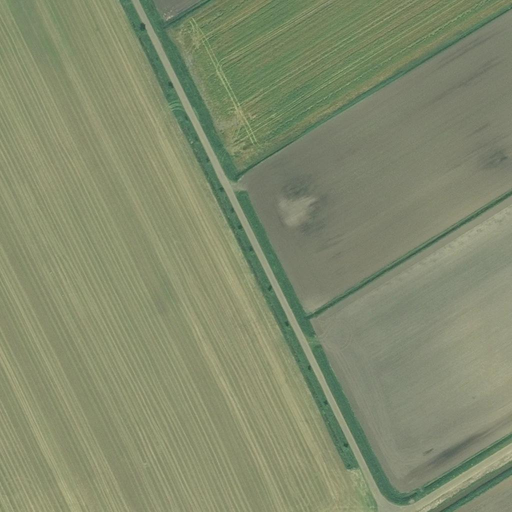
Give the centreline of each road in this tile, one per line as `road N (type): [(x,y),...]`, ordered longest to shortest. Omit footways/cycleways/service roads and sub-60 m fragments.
road 1 (unclassified): [(385,511),(133,0)]
road 2 (unclassified): [(406,511),(511,447)]
